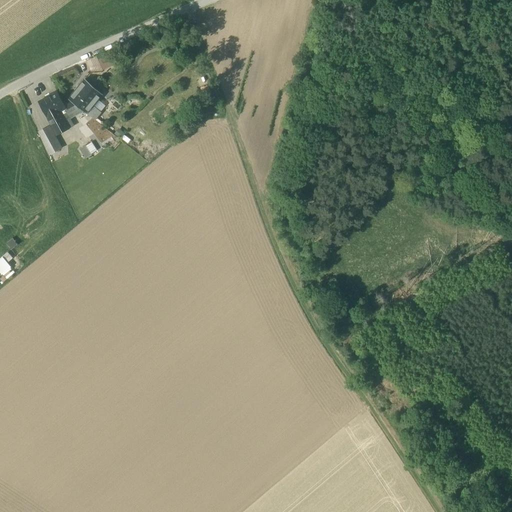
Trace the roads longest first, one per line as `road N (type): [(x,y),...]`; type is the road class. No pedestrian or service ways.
road 1 (track): [(184,8),(313,322),(439,511)]
road 2 (residential): [(202,0),(0,95)]
